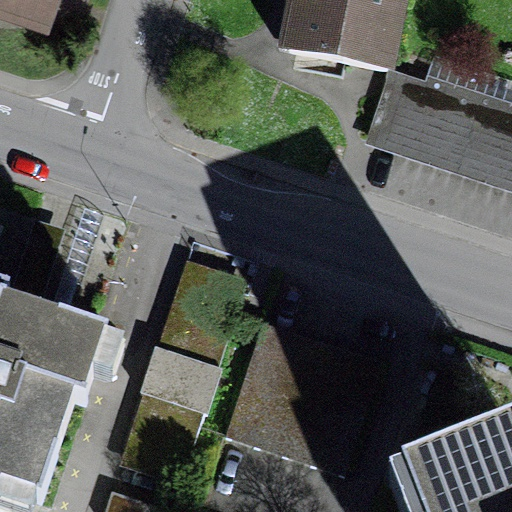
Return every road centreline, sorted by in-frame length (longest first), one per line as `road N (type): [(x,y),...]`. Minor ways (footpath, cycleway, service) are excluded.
road 1 (residential): [(95,154),(511,295)]
road 2 (residential): [(144,0),(95,154)]
